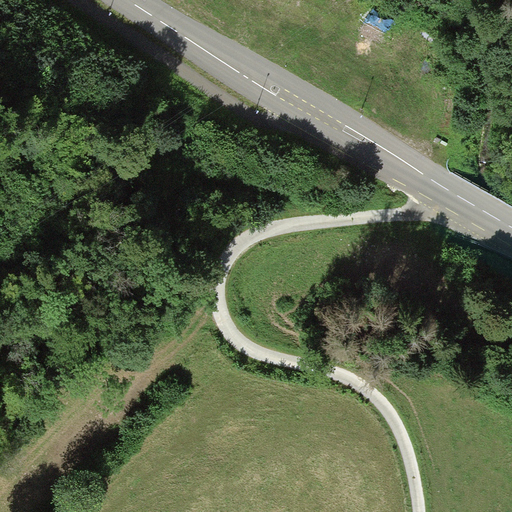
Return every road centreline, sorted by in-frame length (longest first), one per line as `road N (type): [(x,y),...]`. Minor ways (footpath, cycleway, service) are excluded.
road 1 (track): [(417,511),(402,446),(364,387),(327,369),(248,352),(227,335),(213,298),(231,250),(256,233),(415,216),(445,197)]
road 2 (tertiary): [(511,234),(127,0)]
road 3 (track): [(71,0),(354,170),(445,197)]
road 4 (track): [(217,307),(43,344),(0,361)]
